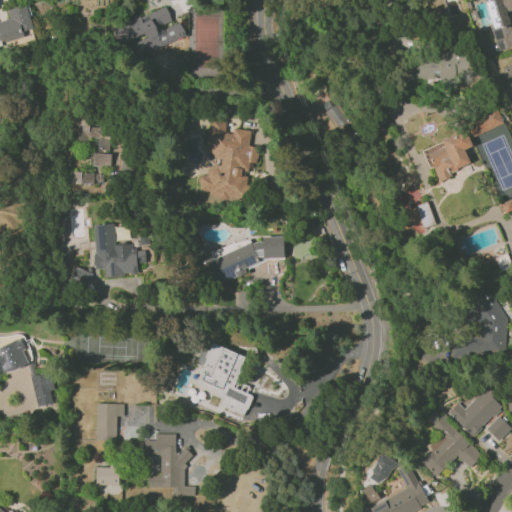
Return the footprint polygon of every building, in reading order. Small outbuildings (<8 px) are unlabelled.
[(0,61),(0,62),(0,60),(0,42),(24,37),(22,31),(32,28),(26,4),(7,9),(9,19),(0,20),(0,61)] [(188,41),(180,21),(172,23),(166,7),(115,26),(129,63),(188,41)] [(410,80),(456,81),(456,73),(469,74),(469,54),(410,53),(410,80)] [(324,112),(340,134),(353,125),(336,103),(324,112)] [(472,137),(503,123),(497,108),(465,121),(472,137)] [(109,151),(110,127),(89,127),(89,119),(78,118),(77,141),(94,141),(94,150),(109,151)] [(243,200),(249,162),(256,163),(259,148),(248,146),(251,133),(225,128),(227,121),(210,118),(206,145),(213,146),(210,157),(221,159),(220,165),(209,163),(207,176),(200,175),(197,192),(243,200)] [(469,163),(464,149),(471,146),(465,129),(441,138),(445,147),(427,153),(438,181),(453,176),(451,171),(469,163)] [(111,153),(92,152),(92,165),(110,166),(111,153)] [(93,184),(93,173),(71,172),(71,183),(93,184)] [(428,202),(419,204),(416,189),(397,194),(406,231),(434,224),(428,202)] [(93,224),(95,269),(104,268),(104,276),(137,275),(136,263),(146,262),(145,250),(133,251),(133,244),(114,245),(113,223),(93,224)] [(286,256),(280,235),(250,242),(250,241),(200,253),(208,284),(246,274),(244,267),(286,256)] [(87,290),(94,274),(75,265),(68,282),(87,290)] [(0,375),(30,362),(19,338),(0,345),(0,375)] [(245,415),(252,395),(246,393),(249,386),(235,382),(245,356),(211,343),(196,384),(224,395),(220,406),(245,415)] [(30,376),(37,407),(52,403),(49,391),(54,390),(50,372),(30,376)] [(471,436),(503,406),(486,388),(464,409),(457,402),(447,411),(471,436)] [(124,404),(96,403),(95,440),(116,440),(116,416),(124,416),(124,404)] [(436,476),(456,455),(469,467),(481,455),(435,410),(426,419),(443,436),(419,460),(436,476)] [(498,441),(511,428),(498,415),(485,428),(498,441)] [(175,434),(155,433),(155,440),(144,440),(143,455),(160,455),(160,475),(148,475),(147,487),(171,487),(170,496),(194,496),(194,486),(185,486),(186,450),(175,450),(175,434)] [(367,477),(380,485),(396,462),(382,453),(367,477)] [(369,507),(371,511),(409,511),(428,503),(408,464),(397,469),(407,488),(369,507)] [(96,466),(95,485),(118,485),(119,467),(96,466)] [(378,499),(372,485),(361,490),(368,504),(378,499)] [(15,511),(14,511),(4,511),(0,508),(0,498),(0,499),(0,498),(0,511),(15,511)]
